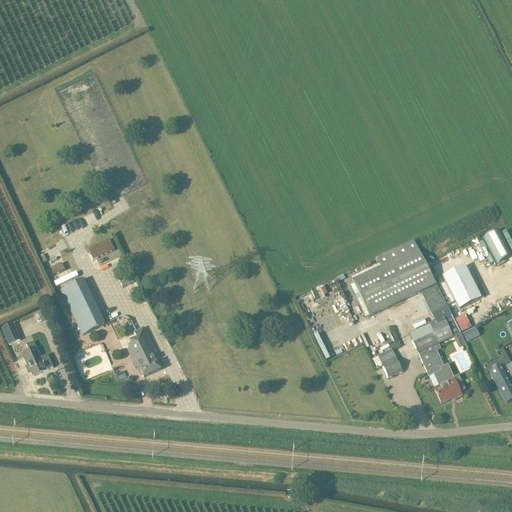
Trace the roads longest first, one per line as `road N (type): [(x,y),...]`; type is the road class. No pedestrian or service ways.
road 1 (unclassified): [(511,426),(393,433),(0,398)]
road 2 (unknown): [(180,414),(148,342),(88,280)]
